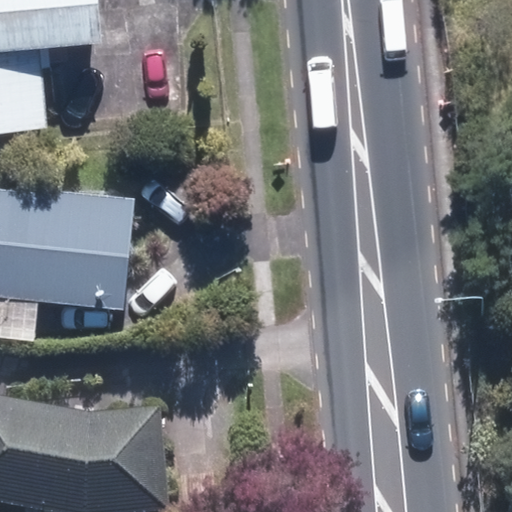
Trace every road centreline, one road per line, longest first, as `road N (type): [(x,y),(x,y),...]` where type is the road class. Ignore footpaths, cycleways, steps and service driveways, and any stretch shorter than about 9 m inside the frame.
road 1 (primary): [(395,511),(352,23)]
road 2 (residential): [(352,23),(511,26)]
